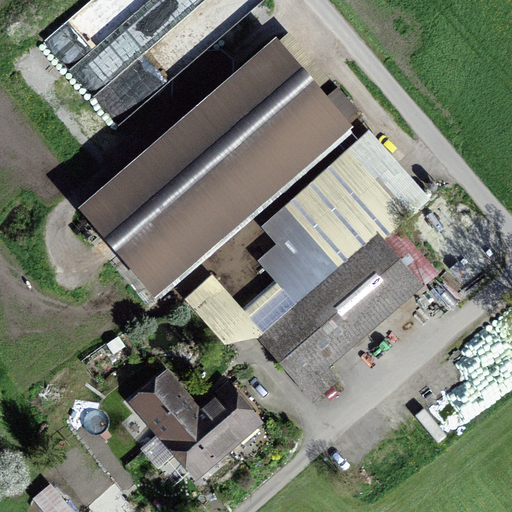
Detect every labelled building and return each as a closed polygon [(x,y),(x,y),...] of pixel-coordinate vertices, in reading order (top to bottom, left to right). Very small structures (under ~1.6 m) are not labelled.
[(160,298),(351,134),(276,47),(85,212),(160,298)] [(434,214),(436,235),(455,234),(454,212),(434,214)] [(454,249),(475,275),(497,257),(476,231),(454,249)] [(377,240),(263,338),(303,384),(310,377),(322,391),(334,381),(322,367),(416,286),(377,240)] [(166,375),(134,403),(196,476),(258,423),(228,388),(198,413),(166,375)] [(412,465),(454,434),(410,376),(369,408),(412,465)] [(34,491),(45,511),(70,511),(74,510),(56,479),(34,491)]
